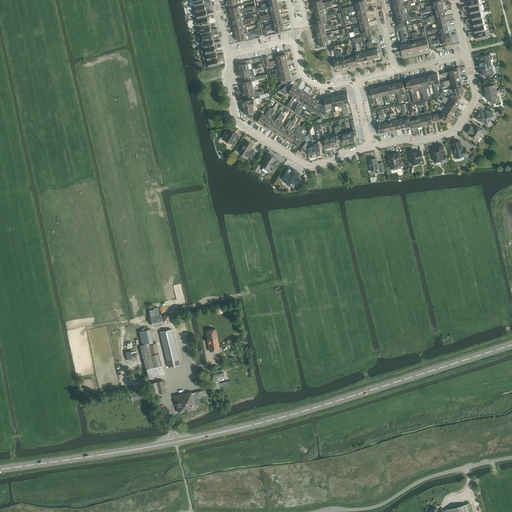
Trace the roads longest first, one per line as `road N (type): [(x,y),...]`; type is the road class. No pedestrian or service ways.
road 1 (secondary): [(0,469),(276,419),(511,344)]
road 2 (residential): [(370,148),(308,166),(244,127),(226,76),(230,56)]
road 3 (residential): [(320,511),(370,508),(429,477),(511,458)]
road 4 (residential): [(370,148),(455,132),(476,97),(467,54)]
road 5 (residential): [(230,56),(289,41),(312,84),(355,81)]
